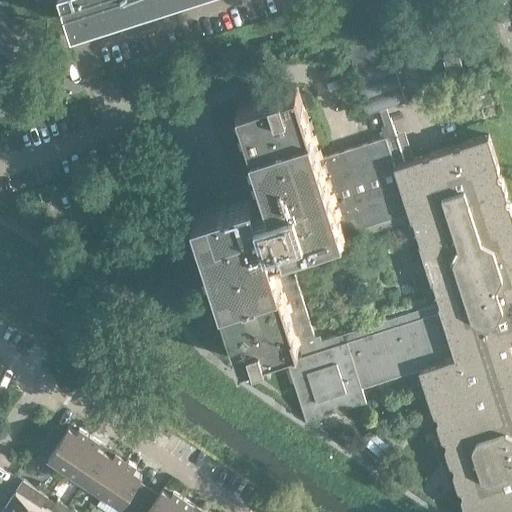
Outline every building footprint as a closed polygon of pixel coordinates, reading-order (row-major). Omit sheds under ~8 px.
[(139,0),(67,0),(74,21),(139,0)] [(406,99),(386,37),(384,32),(346,44),(368,111),(406,99)] [(511,206),(511,202),(507,200),(506,196),(508,192),(502,176),(499,174),(498,171),(499,167),(488,133),(460,142),(461,144),(454,146),(453,144),(430,151),(430,154),(423,156),(422,154),(394,163),(385,135),(320,156),(297,84),(283,88),(282,86),(270,90),(273,99),(267,101),(265,94),(237,103),(265,190),(193,213),(240,360),(254,355),(255,357),(267,353),(264,344),(270,342),(272,349),(298,341),(302,354),(288,358),(307,418),(366,399),(362,384),(420,365),(431,401),(434,411),(438,412),(439,416),(437,420),(442,436),(446,437),(447,441),(445,445),(450,461),(454,463),(455,466),(453,470),(458,486),(462,488),(463,491),(461,495),(466,511),(506,511),(508,511),(505,501),(511,499),(511,206)] [(0,136),(0,156),(22,151),(21,148),(36,144),(32,128),(0,136)] [(67,469),(90,434),(80,427),(77,431),(69,425),(63,433),(48,455),(48,456),(67,469)] [(48,455),(63,433),(53,426),(38,448),(48,455)] [(85,481),(105,450),(98,445),(100,441),(90,434),(67,469),(85,481)] [(103,493),(126,458),(115,451),(113,455),(105,450),(85,481),(103,493)] [(137,482),(142,474),(134,469),(136,465),(126,458),(103,493),(121,505),(122,504),(137,482)] [(48,495),(23,478),(16,489),(41,505),(48,495)] [(132,511),(147,489),(145,487),(137,482),(122,504),(130,510),(132,511)] [(173,511),(184,496),(173,489),(171,493),(162,488),(157,495),(145,511),(173,511)] [(51,511),(41,505),(16,489),(4,507),(10,511),(51,511)] [(133,511),(145,511),(157,495),(147,489),(132,511),(133,511)] [(198,511),(192,507),(194,503),(184,496),(173,511),(198,511)] [(60,511),(63,511),(68,505),(57,498),(52,506),(60,511)]
